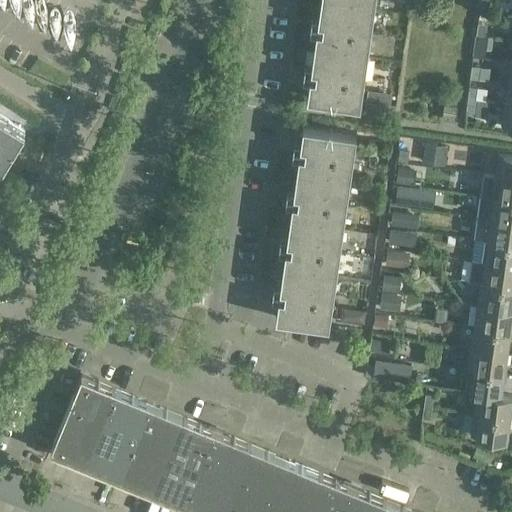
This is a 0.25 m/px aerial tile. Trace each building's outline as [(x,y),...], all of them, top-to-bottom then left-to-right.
[(320,0),(320,1),(374,9),(374,0),(320,0)] [(320,1),(314,49),(367,57),(374,9),(320,1)] [(484,35),(486,24),(478,23),(478,22),(476,34),(484,35)] [(376,56),(396,59),(398,48),(377,45),(376,56)] [(314,49),(310,73),(307,97),(360,105),(367,57),(314,49)] [(469,85),(467,98),(475,99),(477,86),(469,85)] [(368,89),(366,101),(377,102),(378,91),(368,89)] [(476,113),(478,100),(475,99),(467,98),(466,111),(476,113)] [(455,120),(457,105),(444,103),(442,118),(455,120)] [(502,126),(511,127),(511,104),(505,104),(502,126)] [(25,130),(0,115),(0,168),(1,169),(25,130)] [(303,125),(296,173),(349,180),(356,132),(303,125)] [(425,142),(423,161),(434,162),(436,144),(425,142)] [(400,149),(398,159),(408,161),(409,150),(400,149)] [(511,154),(498,153),(495,174),(495,175),(511,177),(511,154)] [(398,167),(396,182),(408,184),(410,169),(398,167)] [(296,173),(293,197),(289,221),(343,228),(349,180),(296,173)] [(492,196),(511,199),(511,177),(495,175),(495,174),(483,173),(480,195),(492,197),(492,196)] [(398,186),(396,201),(432,206),(434,190),(398,186)] [(460,205),(462,193),(454,192),(452,204),(460,205)] [(480,195),(477,216),(489,217),(489,218),(511,220),(511,199),(492,196),(492,197),(480,195)] [(393,210),(391,224),(405,225),(406,212),(393,210)] [(477,216),(474,237),(511,242),(511,220),(489,218),(489,217),(477,216)] [(282,269),(318,274),(336,276),(343,228),(289,221),(282,269)] [(390,228),(389,242),(404,244),(406,230),(390,228)] [(454,249),(456,236),(448,235),(446,247),(454,249)] [(511,242),(474,237),(471,259),(511,264),(511,242)] [(387,250),(386,264),(402,266),(403,251),(387,250)] [(480,282),(511,286),(511,264),(471,259),(468,280),(480,282)] [(275,317),(311,322),(329,324),(336,276),(318,274),(282,269),(275,317)] [(384,273),(382,289),(399,291),(401,276),(384,273)] [(511,286),(480,282),(477,304),(511,308),(511,286)] [(382,292),(380,308),(395,310),(397,294),(382,292)] [(511,308),(477,304),(474,325),(510,330),(511,314),(511,308)] [(437,309),(435,321),(443,322),(445,310),(437,309)] [(375,313),(373,325),(386,327),(388,315),(375,313)] [(474,325),(471,346),(507,351),(510,330),(474,325)] [(373,338),(371,350),(387,353),(389,341),(373,338)] [(468,368),(504,373),(507,351),(471,346),(468,368)] [(435,377),(437,365),(429,364),(428,376),(435,377)] [(465,390),(477,392),(477,391),(501,395),(501,393),(504,373),(468,368),(465,390)] [(81,374),(51,448),(85,462),(116,388),(81,374)] [(119,476),(149,402),(116,388),(85,462),(119,476)] [(511,399),(511,394),(501,393),(501,395),(477,391),(477,392),(474,412),(509,417),(511,399)] [(425,394),(423,406),(431,407),(433,395),(425,394)] [(153,490),(184,416),(149,402),(119,476),(153,490)] [(429,420),(431,407),(423,406),(422,418),(429,420)] [(509,417),(474,412),(471,435),(506,440),(509,417)] [(218,430),(184,416),(153,490),(187,504),(218,430)] [(222,511),(251,444),(218,430),(187,504),(206,511),(222,511)] [(262,511),(285,458),(251,444),(222,511),(262,511)] [(477,447),(473,457),(484,461),(488,451),(477,447)] [(303,511),(320,472),(285,458),(262,511),(303,511)] [(341,511),(353,486),(320,472),(303,511),(341,511)] [(381,511),(387,499),(353,486),(341,511),(381,511)] [(416,511),(387,499),(381,511),(416,511)]
